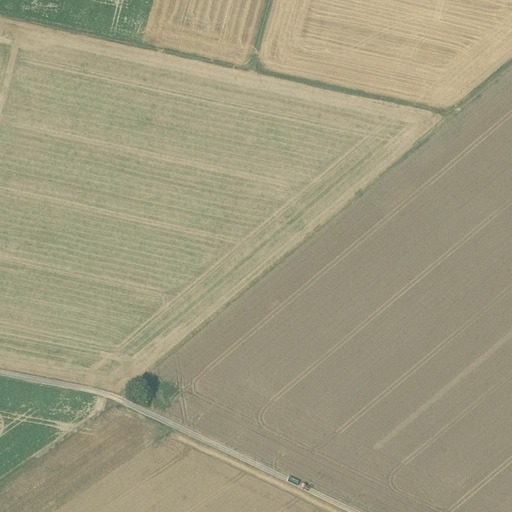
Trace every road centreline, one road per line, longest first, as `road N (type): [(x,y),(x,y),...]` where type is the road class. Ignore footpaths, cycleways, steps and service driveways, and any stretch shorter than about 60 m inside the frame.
road 1 (track): [(511,63),(110,407),(0,484)]
road 2 (track): [(0,15),(450,115)]
road 3 (track): [(0,373),(117,399),(350,511)]
